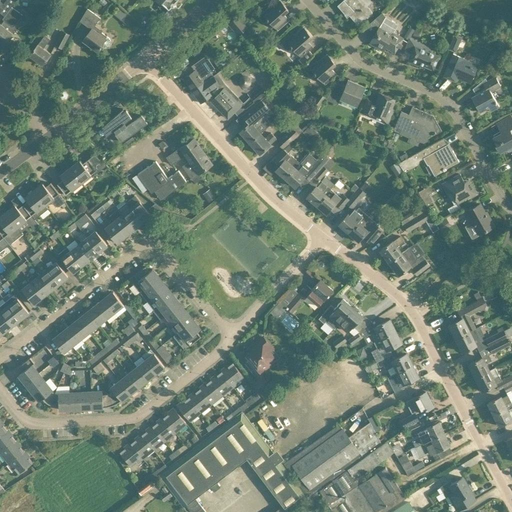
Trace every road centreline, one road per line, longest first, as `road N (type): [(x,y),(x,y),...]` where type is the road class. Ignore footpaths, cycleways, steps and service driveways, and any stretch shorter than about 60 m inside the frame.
road 1 (unclassified): [(511,502),(414,316),(324,233)]
road 2 (unclassified): [(2,349),(143,240),(233,334)]
road 3 (unclassified): [(511,210),(453,112),(434,93),(358,60),(307,0)]
road 4 (unclassified): [(0,367),(26,418),(103,416),(130,407),(233,334)]
road 5 (unclassified): [(324,233),(258,184),(140,60)]
road 6 (unclassified): [(233,334),(324,233)]
road 7 (residential): [(45,139),(140,60)]
